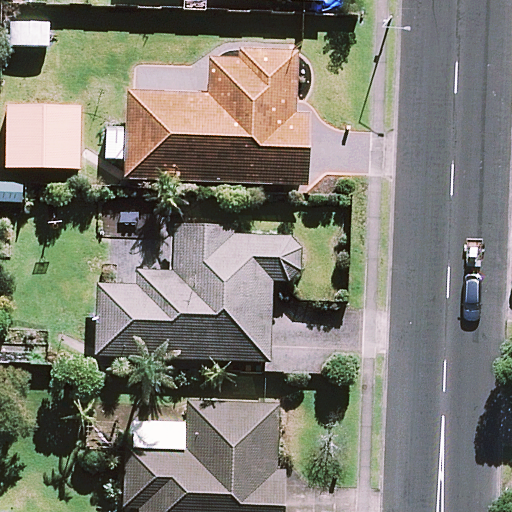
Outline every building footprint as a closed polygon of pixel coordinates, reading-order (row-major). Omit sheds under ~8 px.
[(229,0),(229,4),(342,8),(342,0),(229,0)] [(141,97),(137,185),(320,192),(323,121),(308,120),(310,57),(252,55),(252,64),(221,63),(220,100),(141,97)] [(78,112),(1,112),(0,173),(77,173),(78,112)] [(286,285),(293,275),(294,249),(288,239),(166,233),(164,277),(131,276),(131,290),(94,288),(91,359),(263,367),(267,284),(286,285)] [(297,511),(299,476),(289,476),(292,410),(200,406),(198,453),(138,450),(135,511),(297,511)]
